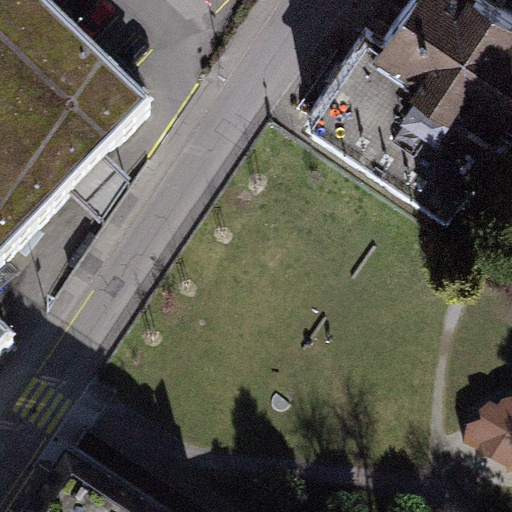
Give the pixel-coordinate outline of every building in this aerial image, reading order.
[(0,0),(0,370),(14,356),(0,341),(0,277),(71,205),(110,166),(153,122),(149,118),(27,0),(0,0)] [(359,13),(299,106),(447,202),(511,102),(511,0),(397,0),(381,27),(359,13)] [(132,188),(110,166),(71,205),(101,235),(132,188)] [(492,406),(467,429),(464,446),(481,448),(485,461),(505,472),(511,467),(511,402),(503,403),(499,410),(492,406)] [(138,511),(58,460),(24,511),(138,511)]
